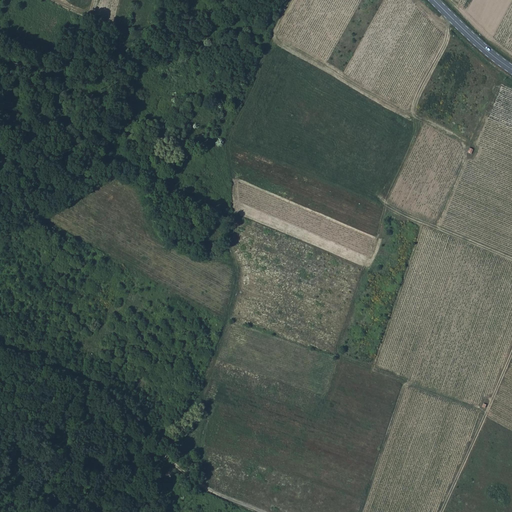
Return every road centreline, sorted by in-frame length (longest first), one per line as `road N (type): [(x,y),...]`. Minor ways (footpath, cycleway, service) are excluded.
road 1 (track): [(273,33),(229,127),(236,192),(229,252),(238,273),(223,322),(42,223)]
road 2 (track): [(511,258),(439,229),(466,157),(457,141),(408,112),(453,18)]
road 3 (track): [(0,359),(168,457),(201,487)]
road 4 (track): [(408,112),(273,33),(292,0)]
road 5 (track): [(443,511),(511,350)]
road 6 (track): [(223,322),(205,387),(201,487)]
